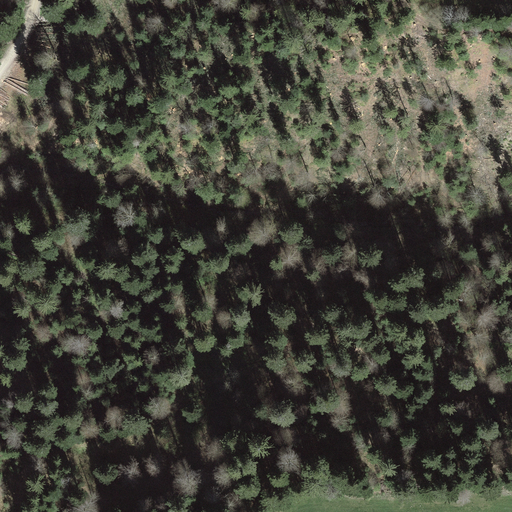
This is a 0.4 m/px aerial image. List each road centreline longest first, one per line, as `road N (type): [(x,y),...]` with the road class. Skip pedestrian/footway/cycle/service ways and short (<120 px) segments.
road 1 (track): [(0,241),(134,301),(227,362),(253,361),(370,313),(511,343)]
road 2 (track): [(400,0),(435,26),(511,26)]
